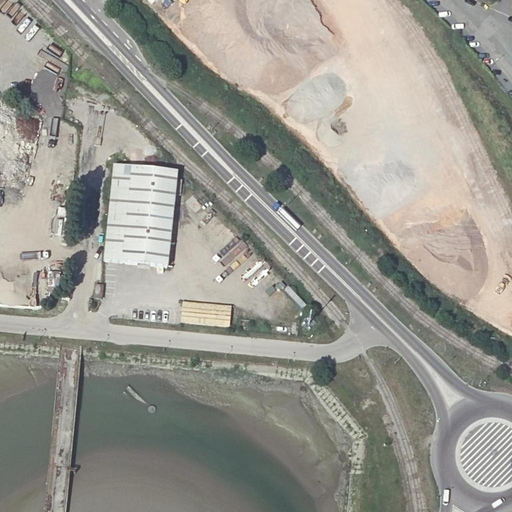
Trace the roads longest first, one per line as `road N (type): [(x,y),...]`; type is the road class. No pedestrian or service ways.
road 1 (tertiary): [(65,0),(342,281)]
road 2 (unclassified): [(376,324),(326,353),(0,321)]
road 3 (unknown): [(364,0),(439,110),(511,258)]
road 4 (tertiary): [(487,405),(342,281)]
road 5 (tertiary): [(376,324),(427,379),(451,429)]
